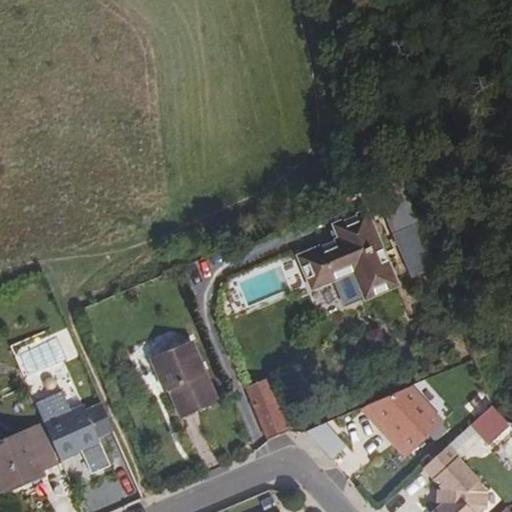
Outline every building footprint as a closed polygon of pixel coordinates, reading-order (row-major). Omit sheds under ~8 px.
[(395,284),(364,211),(349,218),(351,223),(350,224),(349,225),(348,226),(347,227),(347,228),(346,229),(346,230),(346,231),(346,232),(346,234),(346,236),(347,237),(341,240),(300,258),(313,288),(316,286),(319,293),(334,287),(343,308),(395,284)] [(165,392),(169,391),(181,419),(218,403),(191,341),(150,358),(165,392)] [(246,389),(265,439),(289,429),(270,380),(246,389)] [(408,454),(443,422),(410,387),(375,418),(408,454)] [(85,404),(45,422),(61,459),(82,450),(101,441),(85,404)] [(493,404),(475,420),(493,437),(511,419),(503,417),(493,404)] [(403,459),(408,454),(375,418),(370,422),(403,459)] [(43,468),(54,464),(41,427),(5,440),(6,443),(0,445),(0,492),(0,493),(19,484),(16,478),(43,468)] [(511,457),(511,435),(503,454),(511,457)] [(112,465),(101,441),(82,450),(93,473),(112,465)] [(447,446),(423,468),(443,490),(443,504),(433,511),(479,511),(486,506),(486,493),(477,482),(478,481),(447,446)] [(19,484),(19,486),(46,476),(43,468),(16,478),(19,484)]
